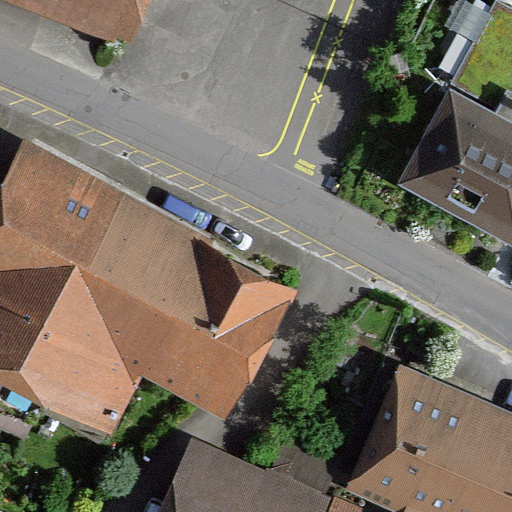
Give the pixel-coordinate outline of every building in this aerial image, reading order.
[(21,0),(119,36),(132,0),(21,0)] [(511,7),(497,0),(489,0),(404,168),(511,222),(511,7)] [(0,378),(101,434),(138,368),(219,413),(287,291),(31,150),(0,204),(0,378)] [(511,511),(511,418),(402,373),(353,485),(410,508),(408,511),(511,511)] [(312,511),(317,504),(199,450),(170,511),(312,511)]
